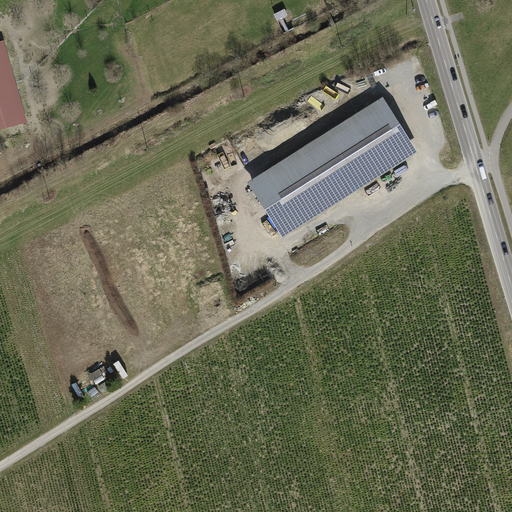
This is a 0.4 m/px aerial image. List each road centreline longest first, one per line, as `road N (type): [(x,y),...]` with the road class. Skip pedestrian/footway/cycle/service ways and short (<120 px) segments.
road 1 (unknown): [(443,185),(419,104),(402,88),(375,87),(239,179),(244,199),(286,250)]
road 2 (track): [(288,283),(0,466)]
road 3 (secondary): [(426,0),(511,286)]
road 4 (track): [(476,166),(288,283)]
